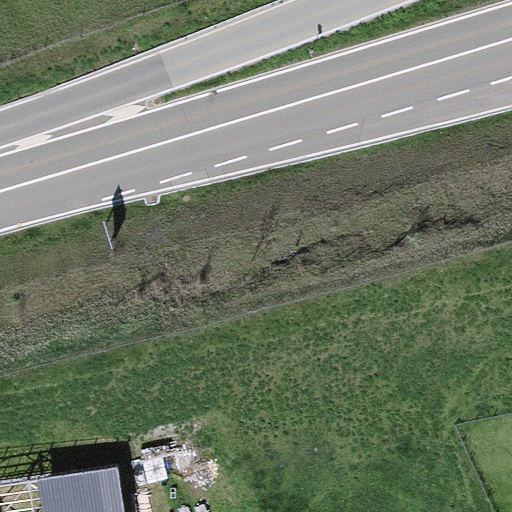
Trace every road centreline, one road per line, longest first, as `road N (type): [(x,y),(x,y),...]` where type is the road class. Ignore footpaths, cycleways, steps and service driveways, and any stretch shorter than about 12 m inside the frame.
road 1 (trunk): [(0,192),(511,38)]
road 2 (trunk): [(346,0),(0,138)]
